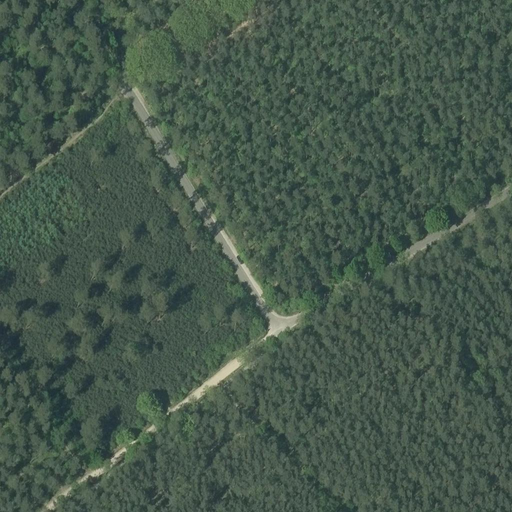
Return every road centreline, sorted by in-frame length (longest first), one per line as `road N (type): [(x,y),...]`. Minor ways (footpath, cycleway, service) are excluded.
road 1 (unclassified): [(279,330),(68,0)]
road 2 (unclassified): [(279,330),(511,191)]
road 3 (track): [(323,511),(208,383)]
